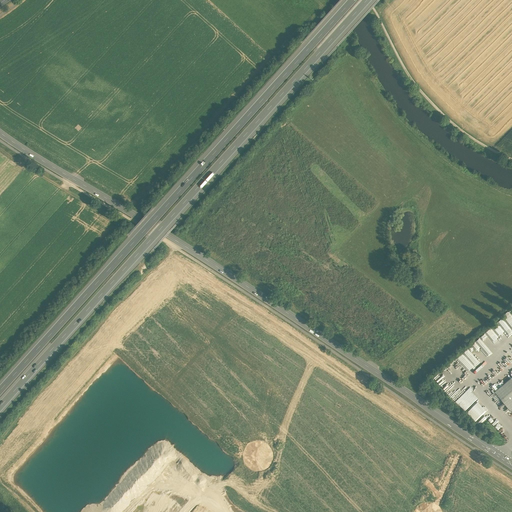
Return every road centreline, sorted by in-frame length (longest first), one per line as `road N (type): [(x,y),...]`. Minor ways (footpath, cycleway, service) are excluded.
road 1 (secondary): [(511,464),(0,132)]
road 2 (motorway): [(0,405),(366,0)]
road 3 (motorway): [(351,0),(0,389)]
road 4 (track): [(180,243),(0,441)]
road 5 (track): [(367,0),(430,100),(458,129),(511,160)]
